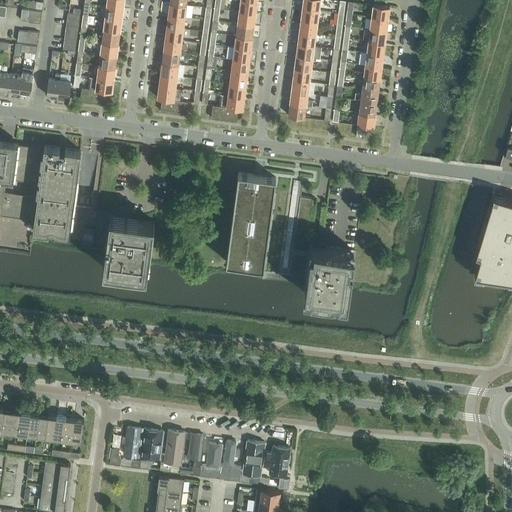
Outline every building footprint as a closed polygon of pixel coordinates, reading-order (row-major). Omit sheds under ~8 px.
[(256,12),(257,0),(255,0),(240,0),(240,10),(256,12)] [(319,9),(319,0),(303,0),(303,7),(319,9)] [(185,15),(186,3),(170,1),(169,13),(185,15)] [(388,18),(390,6),(374,4),(372,16),(388,18)] [(121,19),(123,7),(107,5),(105,17),(121,19)] [(29,14),(30,8),(22,7),(20,18),(29,19),(29,14)] [(317,21),(319,9),(303,7),(301,19),(317,21)] [(254,24),(256,12),(240,10),(238,22),(254,24)] [(183,27),(185,15),(169,13),(167,25),(183,27)] [(386,30),(388,18),(372,16),(370,28),(386,30)] [(120,31),(121,19),(105,17),(104,29),(120,31)] [(316,33),(317,21),(301,19),(299,31),(316,33)] [(252,36),(254,24),(238,22),(236,34),(252,36)] [(182,39),(183,27),(167,25),(166,37),(182,39)] [(385,42),(386,30),(370,28),(369,40),(385,42)] [(26,35),(27,30),(19,29),(18,40),(26,41),(26,35)] [(118,43),(120,31),(104,29),(102,40),(118,43)] [(314,45),(316,33),(299,31),(298,42),(314,45)] [(251,48),(252,36),(236,34),(235,46),(251,48)] [(187,40),(182,39),(166,37),(164,49),(180,51),(185,52),(187,40)] [(117,54),(118,43),(102,40),(101,52),(117,54)] [(383,54),(385,42),(369,40),(367,52),(383,54)] [(21,50),(22,43),(16,42),(14,55),(20,55),(21,50)] [(298,42),(296,54),(313,57),(320,57),(321,46),(314,45),(298,42)] [(26,44),(25,50),(36,52),(37,45),(31,44),(26,44)] [(249,60),(251,48),(235,46),(233,58),(249,60)] [(178,63),(180,51),(164,49),(162,61),(178,63)] [(115,66),(117,54),(101,52),(99,64),(115,66)] [(382,66),(383,54),(367,52),(366,64),(382,66)] [(311,68),(312,57),(296,54),(295,66),(311,68)] [(248,72),(249,60),(233,58),(232,70),(248,72)] [(177,75),(178,63),(162,61),(161,73),(177,75)] [(113,78),(115,66),(99,64),(97,76),(113,78)] [(380,78),(382,66),(366,64),(364,76),(380,78)] [(309,80),(311,68),(295,66),(293,78),(309,80)] [(31,92),(34,69),(23,67),(22,73),(20,90),(31,92)] [(0,87),(9,89),(12,72),(1,70),(0,77),(0,87)] [(246,84),(248,72),(232,70),(230,82),(246,84)] [(20,90),(22,73),(12,72),(9,89),(20,90)] [(175,87),(177,75),(161,73),(159,85),(175,87)] [(112,90),(113,78),(97,76),(91,75),(89,87),(82,86),(80,99),(106,103),(108,90),(112,90)] [(378,90),(380,78),(364,76),(363,88),(378,90)] [(58,95),(60,78),(49,77),(47,94),(58,95)] [(69,97),(71,80),(60,78),(58,95),(69,97)] [(308,92),(309,80),(293,78),(292,90),(308,92)] [(245,96),(246,84),(230,82),(229,94),(245,96)] [(182,88),(175,87),(159,85),(158,97),(162,97),(160,110),(186,113),(188,100),(180,99),(182,88)] [(377,102),(378,90),(363,88),(361,100),(377,102)] [(307,99),(308,92),(292,90),(290,102),(306,104),(312,105),(313,99),(307,99)] [(243,108),(245,96),(229,94),(222,93),(220,105),(213,104),(211,117),(237,120),(239,107),(243,108)] [(341,103),(342,97),(336,96),(334,108),(340,109),(340,108),(347,109),(348,104),(341,103)] [(375,114),(377,102),(361,100),(360,112),(375,114)] [(305,116),(306,104),(290,102),(288,114),(305,116)] [(374,126),(375,114),(360,112),(356,135),(363,136),(365,125),(374,126)] [(70,234),(81,149),(65,147),(65,149),(60,148),(60,146),(44,144),(44,146),(18,143),(19,141),(0,138),(0,212),(35,217),(33,229),(49,231),(49,229),(54,229),(54,232),(70,234)] [(226,261),(226,265),(307,276),(307,278),(305,294),(314,295),(314,292),(320,293),(319,296),(345,299),(348,300),(349,294),(350,284),(351,280),(355,249),(325,245),(311,243),(292,241),(301,180),(276,176),(238,171),(226,261)] [(511,198),(503,196),(502,199),(492,197),(485,220),(489,222),(483,242),(479,241),(475,252),(480,254),(475,273),(511,277),(511,198)] [(154,220),(139,217),(110,214),(108,226),(111,227),(110,237),(107,237),(103,267),(104,267),(146,272),(147,272),(154,220)] [(9,431),(12,408),(3,407),(0,429),(9,431)] [(19,432),(22,410),(12,408),(9,431),(19,432)] [(28,433),(31,411),(22,410),(19,432),(28,433)] [(37,434),(40,412),(31,411),(28,433),(37,434)] [(46,435),(49,413),(40,412),(37,434),(46,435)] [(55,436),(58,415),(49,413),(46,435),(55,436)] [(64,438),(67,416),(58,415),(55,436),(64,438)] [(73,439),(76,417),(67,416),(64,438),(73,439)] [(82,440),(85,418),(76,417),(73,439),(82,440)] [(127,426),(123,455),(137,457),(141,428),(127,426)] [(160,457),(163,429),(144,427),(141,455),(160,457)] [(181,465),(185,431),(169,429),(165,463),(181,465)] [(201,460),(204,435),(191,433),(188,459),(201,460)] [(233,465),(237,440),(227,439),(223,464),(233,465)] [(260,474),(265,442),(247,439),(242,471),(260,474)] [(220,466),(223,443),(209,441),(206,464),(220,466)] [(266,449),(263,464),(270,465),(269,471),(280,473),(279,479),(276,478),(275,485),(278,486),(289,487),(290,474),(287,473),(288,460),(289,460),(290,454),(289,454),(290,446),(273,444),(272,450),(266,449)] [(112,447),(110,461),(121,463),(131,465),(137,466),(138,460),(121,458),(119,452),(120,448),(112,447)] [(69,475),(71,463),(46,459),(44,472),(69,475)] [(138,460),(137,466),(151,468),(152,461),(138,460)] [(161,463),(160,469),(171,470),(180,472),(181,465),(161,463)] [(193,467),(181,465),(180,472),(191,473),(200,474),(201,465),(193,464),(193,467)] [(204,465),(201,465),(200,474),(210,476),(220,477),(220,471),(221,468),(211,467),(211,469),(204,468),(204,465)] [(220,471),(220,477),(240,480),(240,473),(241,472),(239,472),(229,470),(229,472),(220,471)] [(68,487),(69,475),(44,472),(42,484),(68,487)] [(240,473),(240,480),(259,482),(260,476),(242,473),(240,473)] [(185,478),(159,475),(158,487),(183,490),(185,478)] [(66,499),(68,487),(42,484),(41,496),(66,499)] [(183,490),(158,487),(156,499),(182,502),(183,490)] [(279,502),(280,491),(257,488),(255,499),(279,502)] [(64,511),(66,499),(41,496),(39,508),(64,511)] [(180,511),(182,502),(156,499),(154,511),(160,511),(180,511)] [(270,511),(277,511),(279,502),(255,499),(254,510),(259,511),(270,511)]
